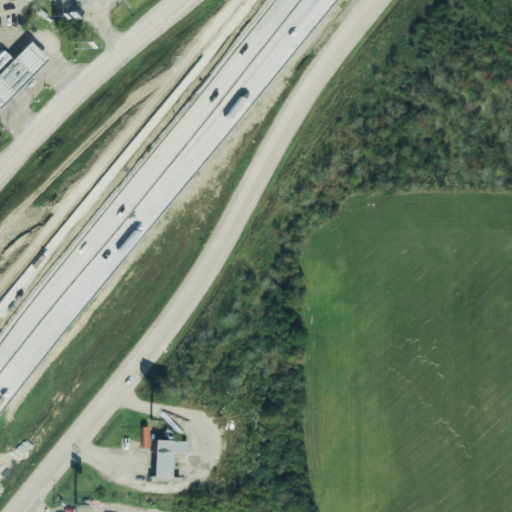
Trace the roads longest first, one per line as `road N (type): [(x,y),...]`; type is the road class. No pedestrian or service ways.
road 1 (tertiary): [(17,511),(157,348),(303,102),(380,0)]
road 2 (motorway): [(0,387),(316,0)]
road 3 (motorway): [(266,0),(0,320)]
road 4 (tertiary): [(181,0),(73,92),(0,175)]
